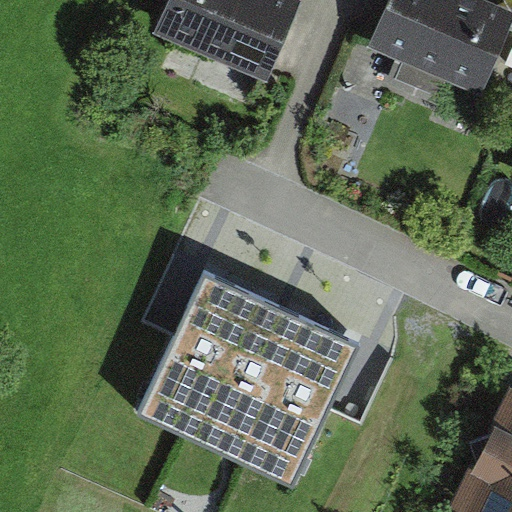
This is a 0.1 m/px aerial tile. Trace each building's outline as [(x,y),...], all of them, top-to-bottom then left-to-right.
[(159,0),(142,38),(264,95),(299,18),(259,0),(159,0)] [(511,0),(394,0),(369,59),(410,76),(406,86),(441,101),(445,90),(487,107),(511,46),(511,0)] [(195,258),(168,248),(106,410),(133,420),(195,258)] [(343,374),(189,306),(142,412),(296,480),(343,374)] [(511,511),(511,404),(506,401),(485,445),(463,452),(470,477),(452,511),(511,511)]
